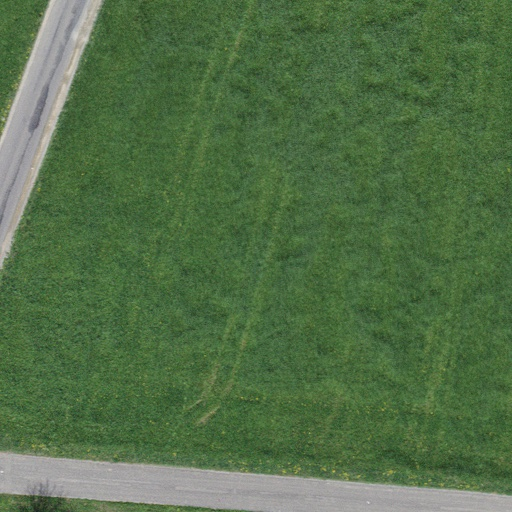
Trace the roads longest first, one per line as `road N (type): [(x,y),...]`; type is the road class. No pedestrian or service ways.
road 1 (residential): [(465,511),(0,473)]
road 2 (tertiary): [(0,195),(72,0)]
